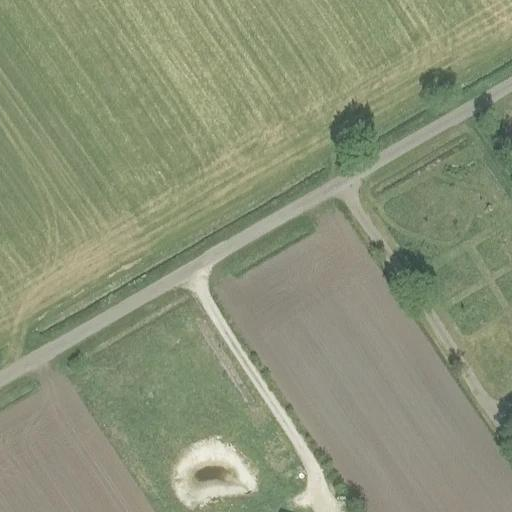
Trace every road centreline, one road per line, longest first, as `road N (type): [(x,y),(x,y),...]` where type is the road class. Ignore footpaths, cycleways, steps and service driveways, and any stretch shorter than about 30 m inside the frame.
road 1 (unclassified): [(0,380),(511,83)]
road 2 (track): [(339,183),(487,402),(511,409)]
